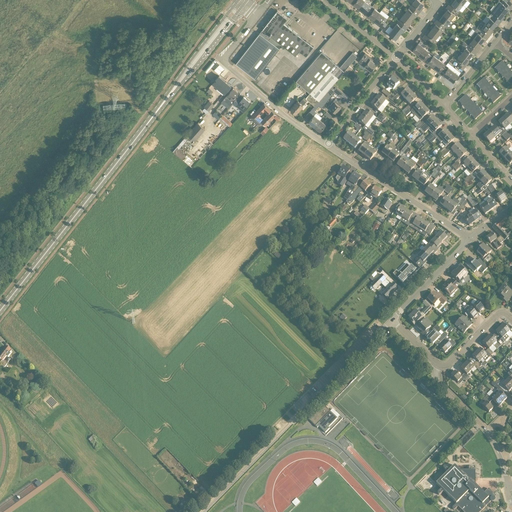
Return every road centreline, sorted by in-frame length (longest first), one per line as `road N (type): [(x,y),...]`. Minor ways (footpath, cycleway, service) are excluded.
road 1 (secondary): [(166,99),(0,311)]
road 2 (unclassified): [(203,511),(391,320)]
road 3 (residential): [(327,143),(470,238)]
road 4 (residential): [(221,60),(327,143)]
road 5 (secondary): [(238,0),(166,99)]
road 6 (secondary): [(166,99),(243,4)]
